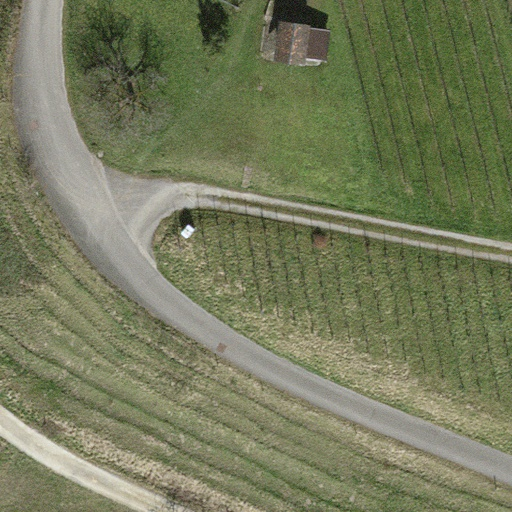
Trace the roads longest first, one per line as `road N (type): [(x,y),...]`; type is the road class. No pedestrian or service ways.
road 1 (unclassified): [(46,0),(43,97),(59,173),(79,211),(184,313),(231,346),(511,471)]
road 2 (track): [(511,256),(269,210),(123,198),(59,173)]
road 3 (residential): [(182,511),(40,446),(0,410)]
